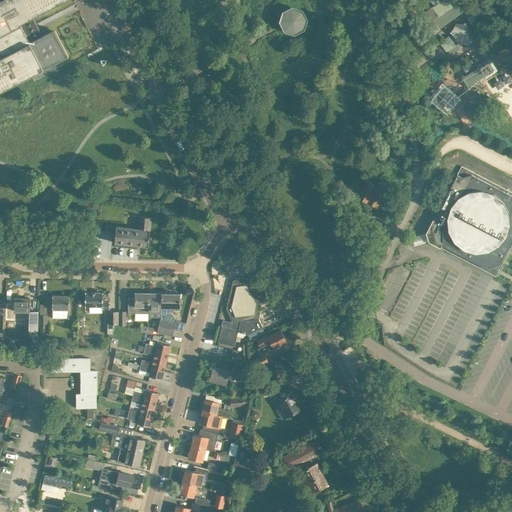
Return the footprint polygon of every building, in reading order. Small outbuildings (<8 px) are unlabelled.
[(0,0),(0,91),(31,75),(53,64),(66,57),(52,30),(42,36),(36,39),(33,33),(30,27),(26,21),(33,18),(67,0),(0,0)] [(467,18),(473,26),(482,20),(476,11),(482,7),(476,0),(472,0),(458,0),(463,7),(466,5),(473,13),(467,18)] [(280,22),(285,31),(295,34),(304,29),(307,19),(302,10),(292,7),(283,12),(280,22)] [(430,23),(424,27),(431,36),(428,38),(434,47),(440,43),(446,51),(455,45),(451,39),(449,36),(443,40),(436,31),(439,29),(433,20),(430,23)] [(478,66),(477,66),(479,69),(485,77),(486,79),(498,71),(496,69),(489,59),(478,66)] [(511,192),(470,170),(461,166),(457,174),(442,203),(442,202),(440,204),(441,205),(440,207),(439,207),(426,233),(428,241),(496,276),(511,247),(511,246),(511,192)] [(387,186),(378,181),(376,185),(366,181),(355,203),(364,207),(366,203),(376,208),(387,186)] [(151,217),(141,216),(139,216),(138,229),(116,226),(114,242),(148,246),(151,217)] [(240,277),(233,280),(226,306),(226,308),(231,323),(234,324),(234,325),(235,325),(234,327),(236,327),(236,328),(238,329),(238,332),(236,341),(240,341),(241,337),(243,337),(245,334),(247,334),(250,340),(265,332),(259,319),(260,308),(261,304),(271,300),(258,275),(248,279),(240,277)] [(109,309),(109,305),(109,302),(103,302),(103,292),(85,292),(85,302),(85,306),(102,306),(102,309),(109,309)] [(148,313),(148,312),(149,293),(135,293),(135,298),(128,298),(128,313),(148,313)] [(162,293),(149,293),(148,312),(148,313),(148,316),(161,316),(162,293)] [(162,293),(161,316),(167,316),(167,306),(180,306),(180,293),(162,293)] [(52,317),(69,318),(69,305),(69,295),(46,295),(46,304),(52,304),(52,307),(52,317)] [(14,311),(14,320),(27,320),(27,343),(37,343),(38,309),(30,309),(30,298),(14,298),(14,311)] [(115,324),(119,324),(119,311),(108,311),(108,324),(108,333),(113,333),(115,324)] [(48,327),(48,315),(40,315),(39,327),(40,327),(45,327),(48,327)] [(160,319),(158,325),(174,329),(175,323),(160,319)] [(218,342),(228,345),(234,346),(236,341),(238,332),(238,329),(236,328),(236,327),(234,327),(235,325),(234,325),(234,324),(231,323),(230,327),(222,325),(218,342)] [(172,335),(174,329),(158,325),(157,331),(172,335)] [(268,334),(257,339),(260,346),(271,341),(274,349),(281,345),(280,344),(287,341),(287,338),(286,334),(283,334),(281,329),(268,335),(268,334)] [(170,345),(158,342),(157,346),(146,343),(145,347),(168,352),(170,345)] [(168,352),(145,347),(144,351),(143,353),(153,356),(151,362),(165,365),(167,356),(168,352)] [(264,354),(251,361),(255,369),(268,362),(264,354)] [(52,358),(52,359),(52,371),(80,371),(80,393),(76,393),(76,408),(86,408),(87,408),(96,407),(96,394),(97,394),(97,393),(97,370),(90,370),(90,358),(62,358),(52,358)] [(151,362),(142,359),(141,365),(164,371),(165,365),(151,362)] [(141,365),(129,362),(127,366),(150,372),(149,376),(162,379),(164,371),(141,365)] [(251,366),(238,363),(237,371),(249,374),(251,366)] [(229,370),(223,368),(213,366),(210,379),(232,385),(234,377),(235,378),(236,372),(229,370)] [(15,374),(11,387),(18,389),(19,386),(22,376),(15,374)] [(110,387),(117,389),(118,382),(112,381),(110,387)] [(288,416),(293,413),(302,409),(298,401),(297,401),(289,386),(276,393),(288,416)] [(133,395),(156,401),(158,392),(149,390),(146,389),(145,393),(139,392),(134,391),(133,395)] [(132,398),(132,401),(142,403),(142,406),(154,409),(155,404),(156,401),(133,395),(132,398)] [(237,397),(238,405),(248,404),(250,396),(237,397)] [(203,400),(202,405),(203,406),(202,411),(216,414),(223,416),(230,418),(232,412),(217,408),(219,402),(205,399),(204,400),(203,400)] [(130,407),(129,412),(152,418),(153,415),(154,409),(142,406),(141,409),(130,407)] [(251,411),(251,415),(253,418),(257,418),(259,416),(260,412),(258,410),(254,409),(251,411)] [(202,411),(199,422),(204,423),(202,429),(218,433),(220,427),(223,416),(216,414),(202,411)] [(128,416),(127,418),(138,421),(138,423),(140,424),(150,426),(152,418),(129,412),(128,416)] [(240,438),(240,439),(241,439),(241,438),(245,422),(242,421),(242,420),(233,418),(233,422),(229,436),(240,438)] [(99,430),(118,434),(119,426),(117,426),(98,421),(97,423),(100,424),(99,430)] [(194,434),(191,446),(205,449),(213,451),(218,433),(202,429),(200,428),(199,435),(194,434)] [(117,447),(120,448),(128,450),(142,453),(145,440),(121,434),(117,447)] [(240,439),(232,471),(243,465),(241,462),(251,457),(240,439)] [(317,439),(304,446),(284,457),(289,468),(295,465),(299,471),(298,471),(309,492),(327,483),(317,462),(314,464),(311,456),(323,450),(317,439)] [(99,449),(111,452),(112,446),(100,443),(99,449)] [(191,446),(188,457),(198,460),(202,461),(205,449),(191,446)] [(230,456),(225,454),(220,453),(222,447),(216,446),(213,458),(229,462),(230,456)] [(139,466),(142,453),(128,450),(120,448),(117,461),(139,466)] [(57,458),(50,456),(48,465),(55,466),(57,458)] [(96,461),(96,460),(87,458),(85,467),(102,471),(104,463),(96,461)] [(218,464),(208,462),(207,468),(216,470),(218,464)] [(183,469),(182,475),(184,475),(183,478),(182,481),(197,484),(204,486),(208,471),(195,468),(195,471),(185,469),(185,470),(183,469)] [(100,477),(98,485),(114,489),(114,486),(116,487),(117,483),(121,484),(131,486),(133,475),(124,472),(119,471),(119,472),(112,470),(111,475),(110,480),(100,477)] [(73,480),(45,474),(43,481),(71,487),(73,480)] [(182,481),(179,493),(189,495),(193,496),(196,484),(182,481)] [(207,481),(206,487),(211,489),(212,488),(222,491),(224,485),(207,481)] [(217,492),(214,506),(222,507),(225,494),(217,492)] [(128,511),(129,511),(123,509),(123,507),(121,506),(122,499),(106,495),(102,509),(103,509),(102,511),(128,511)] [(210,500),(196,496),(195,502),(209,506),(210,500)] [(357,511),(354,502),(344,505),(333,509),(331,500),(327,502),(329,511),(357,511)]
